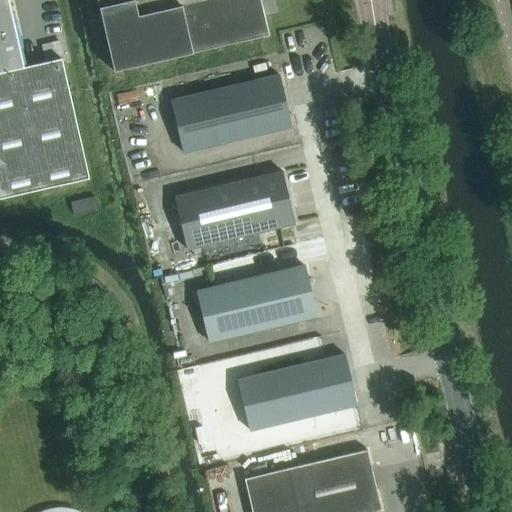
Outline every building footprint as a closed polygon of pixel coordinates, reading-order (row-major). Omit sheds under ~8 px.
[(0,0),(0,198),(89,178),(62,58),(24,67),(8,0),(0,0)] [(97,0),(114,70),(269,34),(260,0),(97,0)] [(278,75),(171,100),(183,152),(290,127),(278,75)] [(187,249),(294,223),(281,172),(174,197),(187,249)] [(73,215),(98,208),(95,196),(70,202),(73,215)] [(303,265),(196,291),(209,342),(316,317),(303,265)] [(249,431),(356,406),(344,354),(237,379),(249,431)] [(251,511),(369,511),(380,510),(366,450),(287,469),(244,479),(251,511)]
